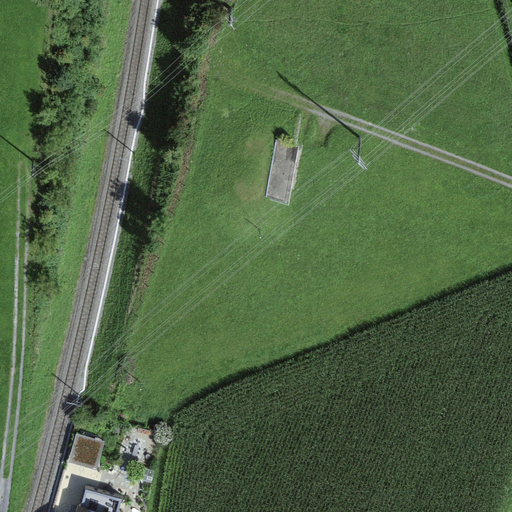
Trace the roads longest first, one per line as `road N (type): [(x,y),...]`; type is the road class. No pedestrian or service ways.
road 1 (track): [(23,155),(12,415),(0,505)]
road 2 (track): [(511,187),(221,73)]
